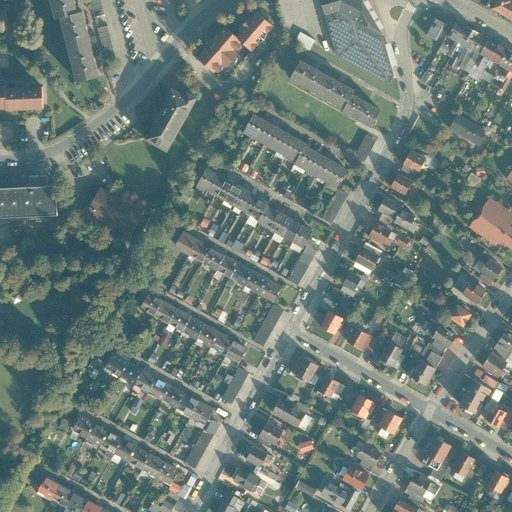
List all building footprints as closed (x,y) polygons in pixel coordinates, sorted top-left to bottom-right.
[(79,12),(75,0),(46,0),(52,20),(55,19),(79,12)] [(99,0),(89,0),(94,17),(104,15),(99,0)] [(361,0),(319,0),(336,56),(388,85),(393,76),(381,35),(361,0)] [(496,0),(481,0),(480,2),(491,9),(496,0)] [(511,21),(511,0),(496,0),(491,9),(511,21)] [(55,19),(64,51),(91,44),(83,11),(79,12),(55,19)] [(273,26),(257,12),(236,37),(242,42),(253,51),(273,26)] [(437,41),(446,26),(436,20),(426,35),(437,41)] [(458,44),(468,27),(457,21),(448,38),(455,42),(447,56),(451,58),(458,44)] [(107,25),(98,28),(107,67),(116,64),(107,25)] [(224,27),(196,59),(214,74),(242,42),(236,37),(224,27)] [(479,33),(468,27),(458,44),(465,48),(461,54),(460,54),(452,67),(458,70),(459,67),(479,33)] [(313,48),(317,39),(302,31),(297,40),(313,48)] [(489,39),(479,33),(459,67),(464,70),(474,53),(480,56),(489,39)] [(500,45),(489,39),(480,56),(484,58),(478,68),(484,71),(486,68),(500,45)] [(100,75),(91,44),(64,51),(72,82),(100,75)] [(509,50),(500,45),(486,68),(490,70),(494,64),(499,67),(509,50)] [(511,68),(511,51),(509,50),(499,67),(505,71),(501,77),(506,79),(511,68)] [(328,76),(301,61),(290,80),(317,95),(328,76)] [(511,68),(506,79),(500,89),(505,92),(511,78),(511,68)] [(344,110),(353,95),(355,91),(328,76),(317,95),(344,110)] [(43,87),(7,88),(7,112),(8,114),(44,112),(43,87)] [(145,143),(168,156),(201,101),(191,95),(189,98),(175,90),(145,143)] [(370,128),(380,110),(353,95),(344,110),(343,113),(370,128)] [(267,116),(256,109),(245,129),(256,135),(267,116)] [(487,131),(458,114),(450,129),(479,146),(487,131)] [(256,135),(267,141),(278,121),(267,116),(256,135)] [(278,121),(267,141),(277,147),(288,127),(278,121)] [(288,153),(299,134),(288,127),(277,147),(288,153)] [(310,140),(299,134),(288,153),(298,158),(309,141),(310,140)] [(368,135),(356,156),(367,161),(378,140),(368,135)] [(297,161),(307,166),(319,147),(309,141),(298,158),(297,161)] [(319,147),(307,166),(318,173),(329,153),(319,147)] [(427,158),(411,150),(404,163),(419,172),(427,158)] [(318,173),(329,178),(340,159),(329,153),(318,173)] [(340,159),(329,178),(339,184),(350,165),(340,159)] [(207,168),(195,189),(203,193),(206,187),(214,172),(207,168)] [(214,172),(206,187),(217,194),(225,178),(214,172)] [(398,173),(391,186),(405,194),(413,181),(398,173)] [(225,178),(217,194),(225,198),(234,183),(225,178)] [(234,183),(225,198),(234,203),(242,188),(234,183)] [(0,220),(59,218),(57,185),(0,187),(0,220)] [(333,222),(350,193),(339,187),(322,216),(333,222)] [(144,211),(101,188),(88,214),(131,236),(144,211)] [(242,188),(234,203),(243,208),(251,193),(242,188)] [(251,193),(243,208),(251,213),(260,198),(251,193)] [(385,195),(378,210),(392,217),(399,202),(385,195)] [(511,211),(490,197),(470,226),(497,245),(500,242),(511,250),(511,227),(510,226),(511,223),(511,211)] [(260,198),(251,213),(260,218),(269,202),(260,198)] [(260,218),(259,220),(267,225),(276,210),(268,206),(269,203),(269,202),(260,218)] [(401,207),(394,221),(408,229),(415,215),(401,207)] [(276,210),(267,225),(276,230),(285,215),(276,210)] [(285,215),(276,230),(285,235),(293,220),(285,215)] [(293,220),(285,235),(293,240),(302,225),(293,220)] [(377,222),(370,235),(389,245),(393,238),(389,236),(392,230),(377,222)] [(302,225),(293,240),(304,246),(305,245),(308,239),(313,231),(312,230),(312,231),(302,225)] [(190,253),(199,237),(186,229),(176,245),(190,253)] [(402,236),(399,243),(409,246),(412,240),(402,236)] [(213,245),(199,237),(190,253),(204,260),(213,245)] [(299,283),(318,250),(308,244),(289,278),(299,283)] [(213,245),(204,260),(219,268),(227,253),(213,245)] [(363,247),(355,261),(372,270),(380,255),(363,247)] [(241,260),(227,253),(219,268),(232,276),(241,260)] [(481,272),(494,280),(503,267),(489,257),(480,271),(481,272)] [(241,260),(232,276),(246,284),(255,268),(241,260)] [(270,277),(255,268),(246,284),(261,292),(270,277)] [(355,289),(361,279),(349,272),(343,283),(355,289)] [(491,285),(494,280),(481,272),(478,277),(491,285)] [(270,277),(261,292),(275,300),(284,284),(270,277)] [(462,292),(477,303),(486,291),(471,280),(462,292)] [(356,291),(343,284),(340,289),(353,296),(356,291)] [(150,290),(141,306),(156,314),(165,298),(150,290)] [(179,306),(165,298),(156,314),(170,322),(179,306)] [(463,324),(472,310),(457,300),(448,314),(463,324)] [(264,345),(285,309),(275,303),(255,340),(264,345)] [(179,306),(170,322),(184,330),(193,314),(179,306)] [(321,326),(334,333),(342,318),(329,311),(321,326)] [(371,325),(378,328),(385,315),(378,312),(371,325)] [(207,322),(193,314),(184,330),(198,338),(207,322)] [(447,345),(449,347),(457,335),(434,319),(426,332),(435,338),(447,345)] [(207,322),(198,338),(212,345),(221,330),(207,322)] [(355,326),(347,341),(361,348),(361,347),(369,333),(355,326)] [(235,338),(221,330),(212,345),(226,353),(235,338)] [(511,333),(506,330),(498,342),(511,351),(511,350),(511,333)] [(161,343),(168,346),(173,334),(166,331),(161,343)] [(379,359),(393,366),(408,338),(395,331),(390,340),(380,358),(379,359)] [(376,337),(369,333),(361,347),(368,351),(376,337)] [(378,334),(376,337),(368,351),(380,358),(390,340),(378,334)] [(235,338),(226,353),(240,361),(249,345),(235,338)] [(431,344),(443,351),(447,345),(435,338),(431,344)] [(419,381),(426,385),(444,352),(443,351),(431,344),(429,342),(422,353),(427,356),(424,361),(420,359),(418,363),(416,367),(411,376),(412,377),(412,378),(413,380),(414,381),(415,381),(416,381),(418,381),(419,381)] [(511,351),(498,342),(494,347),(508,356),(511,351)] [(114,351),(106,366),(121,375),(130,360),(114,351)] [(492,352),(483,366),(498,376),(507,362),(492,352)] [(304,377),(310,380),(316,371),(320,363),(305,355),(301,362),(299,361),(296,367),(298,368),(295,374),(303,378),(304,377)] [(416,367),(418,363),(405,356),(398,367),(407,372),(412,365),(416,367)] [(144,368),(130,360),(121,375),(135,383),(144,368)] [(326,366),(320,363),(316,371),(322,374),(326,366)] [(233,402),(250,372),(241,367),(224,396),(233,402)] [(144,368),(135,383),(149,391),(158,376),(144,368)] [(475,375),(496,386),(500,380),(478,369),(475,375)] [(476,412),(483,399),(490,387),(464,373),(457,385),(450,398),(476,412)] [(327,374),(318,389),(332,397),(335,391),(341,394),(347,385),(327,374)] [(173,383),(158,376),(149,391),(164,399),(173,383)] [(173,383),(164,399),(178,407),(187,391),(173,383)] [(201,399),(187,391),(178,407),(192,415),(201,399)] [(361,393),(352,409),(353,415),(361,419),(366,417),(375,401),(361,393)] [(273,412),(298,426),(306,411),(299,407),(300,406),(288,399),(287,401),(281,398),(273,412)] [(201,399),(192,415),(205,422),(214,406),(201,399)] [(492,405),(485,418),(499,427),(507,413),(492,405)] [(379,425),(393,433),(404,415),(390,408),(389,409),(384,407),(376,422),(380,424),(379,425)] [(82,413),(73,429),(87,437),(96,421),(82,413)] [(69,431),(75,419),(68,415),(61,427),(69,431)] [(110,429),(96,421),(87,437),(101,445),(110,429)] [(284,430),(267,421),(260,435),(270,440),(276,444),(284,430)] [(196,468),(215,434),(205,428),(186,462),(196,468)] [(110,429),(101,445),(115,453),(124,437),(110,429)] [(138,445),(124,437),(115,453),(129,460),(138,445)] [(437,469),(451,445),(436,437),(426,454),(433,457),(429,464),(437,469)] [(305,452),(316,448),(312,439),(301,443),(305,452)] [(364,458),(375,465),(383,452),(365,442),(362,447),(359,445),(355,445),(353,449),(353,452),(364,458)] [(138,445),(129,460),(143,468),(152,453),(138,445)] [(254,445),(246,458),(261,467),(269,453),(254,445)] [(451,468),(465,476),(475,458),(461,450),(451,468)] [(166,461),(152,453),(143,468),(157,476),(166,461)] [(344,458),(335,474),(363,489),(372,473),(344,458)] [(375,465),(364,458),(361,464),(372,470),(375,465)] [(166,461),(157,476),(171,484),(180,469),(166,461)] [(242,466),(234,480),(254,491),(262,478),(242,466)] [(484,478),(489,480),(495,470),(490,467),(484,478)] [(443,474),(434,469),(430,475),(440,480),(443,474)] [(489,480),(487,484),(491,486),(488,492),(494,495),(498,490),(502,492),(505,486),(507,487),(511,480),(509,479),(510,477),(495,470),(489,480)] [(440,485),(415,472),(406,487),(417,493),(422,496),(426,489),(435,494),(440,485)] [(47,475),(39,490),(52,498),(61,483),(47,475)] [(330,479),(322,493),(351,509),(361,493),(353,488),(351,491),(330,479)] [(300,480),(297,487),(316,495),(319,488),(300,480)] [(76,491),(61,483),(52,498),(67,506),(76,491)] [(417,493),(406,487),(404,491),(410,494),(414,497),(417,493)] [(171,511),(181,495),(171,490),(158,511),(171,511)] [(76,491),(67,506),(76,511),(82,511),(90,499),(76,491)] [(230,493),(226,501),(224,500),(216,511),(233,511),(236,507),(234,506),(239,498),(230,493)] [(406,500),(419,507),(423,501),(414,497),(410,494),(406,500)] [(400,496),(393,508),(401,511),(416,511),(419,507),(406,500),(400,496)] [(90,499),(82,511),(100,511),(104,506),(90,499)] [(291,500),(287,508),(295,511),(296,511),(300,505),(291,500)]
